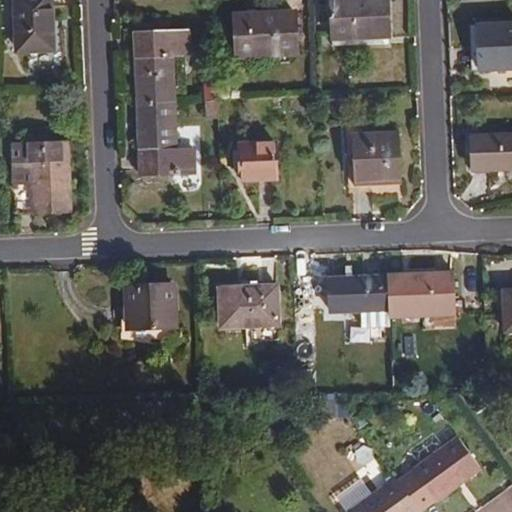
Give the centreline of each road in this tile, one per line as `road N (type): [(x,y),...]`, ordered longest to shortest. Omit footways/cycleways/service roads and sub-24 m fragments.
road 1 (residential): [(111,248),(440,235)]
road 2 (residential): [(99,0),(111,248)]
road 3 (residential): [(431,0),(440,235)]
